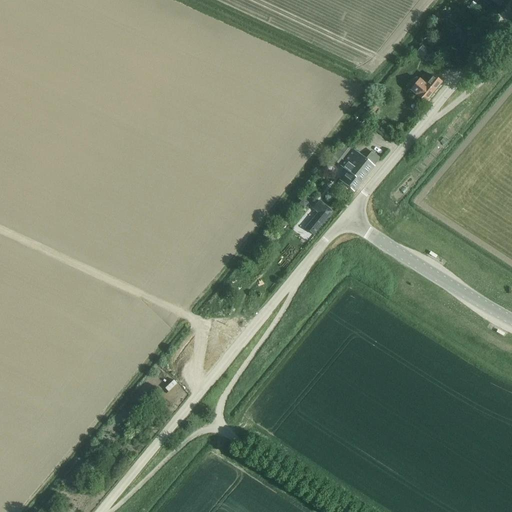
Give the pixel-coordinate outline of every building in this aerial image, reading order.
[(433,76),(431,78),(426,85),(419,80),(410,91),(425,103),(441,83),(433,76)] [(373,122),(377,118),(373,114),(377,109),(373,105),(364,115),(373,122)] [(337,164),(349,149),(342,144),(331,159),(337,164)] [(366,160),(353,150),(340,166),(346,171),(339,180),(349,188),(350,189),(354,191),(374,166),(379,159),(371,153),(366,160)] [(308,204),(304,200),(300,204),(304,209),(308,204)] [(320,201),(313,209),(318,213),(306,229),(313,235),(332,212),(331,210),(320,201)] [(293,213),(298,206),(294,202),(289,209),(293,213)]
